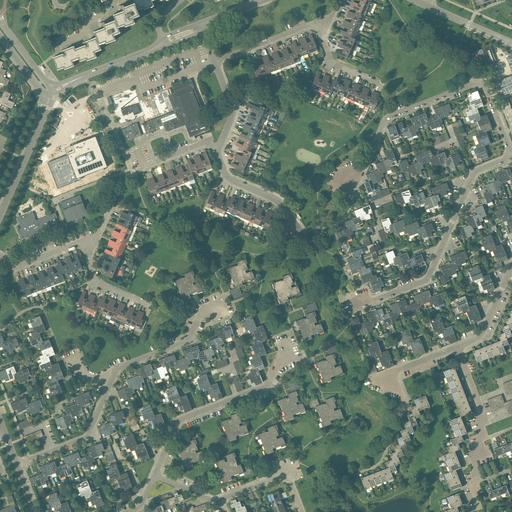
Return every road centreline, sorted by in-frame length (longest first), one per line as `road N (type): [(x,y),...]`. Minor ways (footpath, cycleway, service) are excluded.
road 1 (residential): [(345,180),(360,174),(388,118),(476,83),(511,154)]
road 2 (residential): [(346,308),(428,276),(475,174),(511,157)]
road 3 (residential): [(162,458),(180,420),(265,387),(290,361)]
road 4 (residential): [(475,511),(482,411),(457,347)]
road 5 (residential): [(110,382),(120,366),(188,340),(201,314),(227,304)]
road 6 (residential): [(16,464),(86,437),(110,382)]
road 7 (residential): [(50,93),(2,212)]
